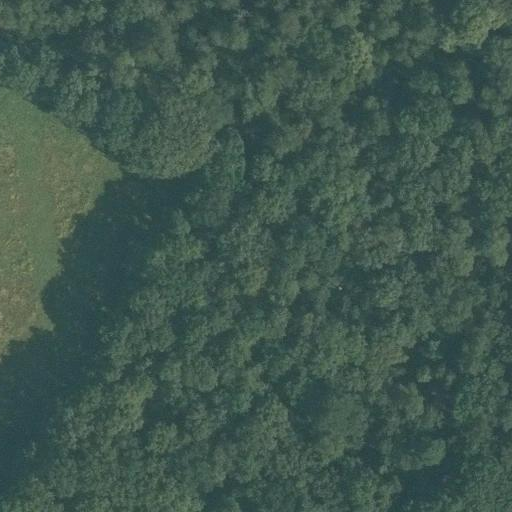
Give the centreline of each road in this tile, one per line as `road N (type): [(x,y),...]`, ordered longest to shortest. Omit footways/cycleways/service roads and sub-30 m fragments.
road 1 (track): [(41,0),(165,64),(267,180),(511,298)]
road 2 (track): [(329,0),(241,155)]
